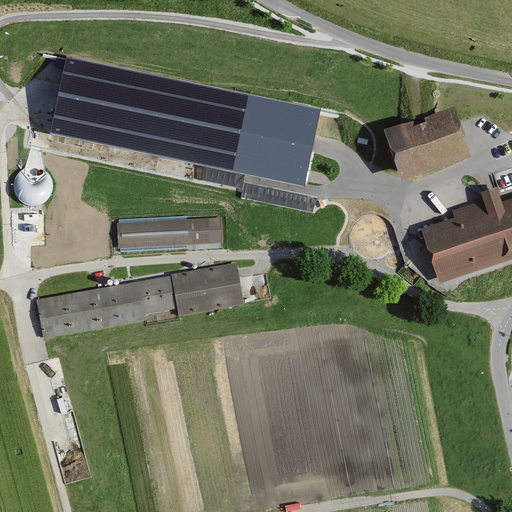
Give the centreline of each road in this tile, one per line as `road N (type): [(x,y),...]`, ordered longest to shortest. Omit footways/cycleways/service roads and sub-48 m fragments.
road 1 (unclassified): [(511,80),(393,53),(274,0)]
road 2 (unclassified): [(505,313),(498,356),(511,431)]
